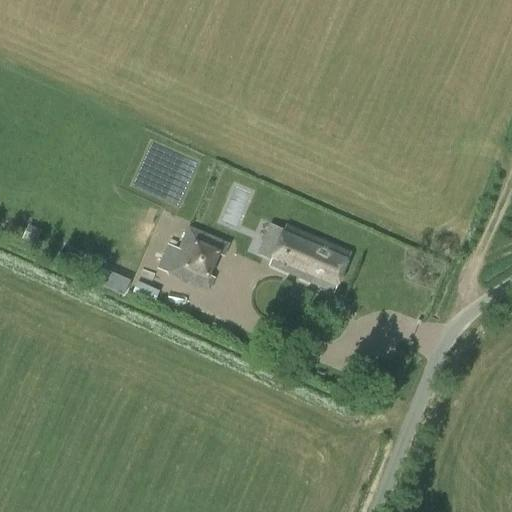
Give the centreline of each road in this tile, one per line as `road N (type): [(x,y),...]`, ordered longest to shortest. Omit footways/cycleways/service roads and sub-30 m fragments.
road 1 (unclassified): [(377,511),(447,338),(511,285)]
road 2 (track): [(511,174),(455,325)]
